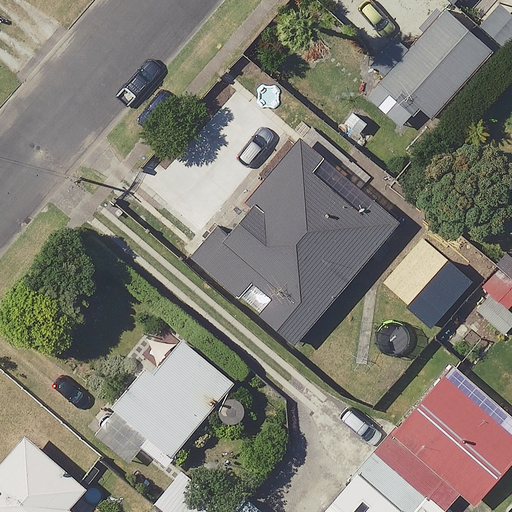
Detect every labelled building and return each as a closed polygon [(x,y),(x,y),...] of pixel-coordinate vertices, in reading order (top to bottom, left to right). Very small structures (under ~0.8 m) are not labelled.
[(499,51),(449,7),(381,84),(418,117),(424,111),(436,122),(499,51)] [(406,225),(305,138),(251,201),(259,208),(234,237),(221,226),(194,257),(300,348),(406,225)] [(236,384),(186,341),(160,372),(153,366),(118,407),(175,455),(236,384)] [(511,435),(446,378),(396,435),(466,496),(478,506),(511,467),(511,435)] [(451,511),(466,496),(396,435),(363,472),(408,511),(451,511)] [(93,490),(31,437),(0,473),(0,511),(76,511),(75,511),(93,490)] [(189,467),(159,503),(169,511),(215,511),(226,499),(189,467)] [(408,511),(363,472),(327,511),(408,511)] [(264,511),(249,499),(237,511),(264,511)]
